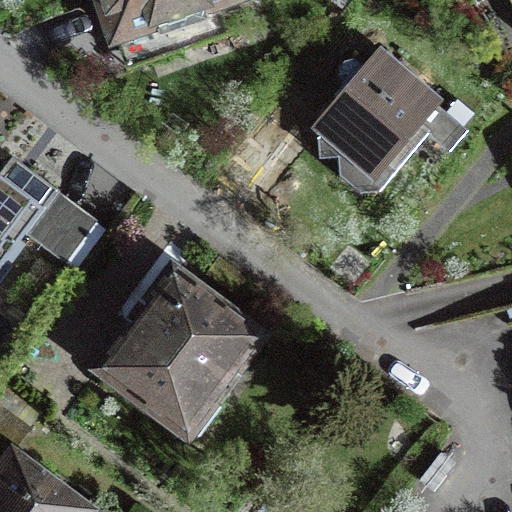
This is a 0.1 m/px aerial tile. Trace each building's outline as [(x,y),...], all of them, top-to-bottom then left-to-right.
[(216,0),(217,0),(103,0),(116,34),(141,26),(153,59),(227,33),(216,0)] [(339,175),(360,193),(379,191),(396,171),(386,162),(435,105),(380,58),(368,71),(352,61),(345,63),(339,77),(352,91),(321,126),(325,130),(318,139),(319,158),(338,157),(339,175)] [(0,173),(0,266),(6,258),(11,262),(24,245),(19,241),(25,233),(43,209),(42,208),(56,189),(35,173),(13,156),(0,173)] [(65,263),(97,220),(56,189),(42,208),(43,209),(25,233),(65,263)] [(172,271),(99,368),(187,433),(260,336),(172,271)] [(0,469),(13,453),(30,429),(0,405),(0,469)] [(92,511),(91,511),(13,453),(0,469),(0,511),(92,511)]
